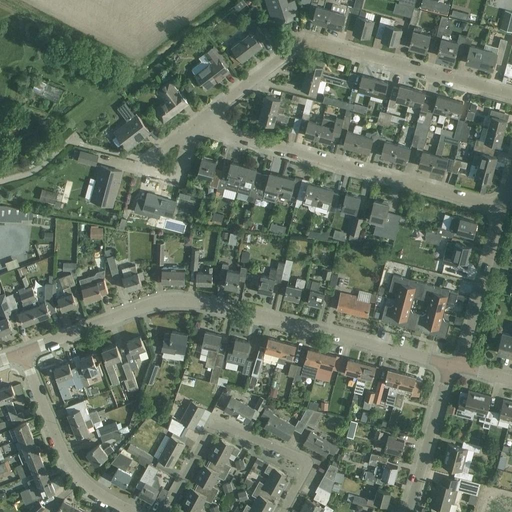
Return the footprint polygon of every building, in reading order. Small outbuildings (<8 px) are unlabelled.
[(265,0),(268,6),(271,16),(274,15),(277,22),(293,17),(292,15),(298,13),(294,0),(288,2),(287,0),(265,0)] [(349,25),(352,14),(353,7),(340,4),(341,0),(333,0),(333,2),(331,10),(327,25),(341,29),(343,23),(349,25)] [(369,36),(373,20),(366,18),(368,12),(361,10),(363,0),(355,0),(353,7),(352,14),(358,16),(354,32),(369,36)] [(327,25),(331,10),(317,6),(318,3),(311,2),(308,14),(314,16),(313,21),(327,25)] [(416,25),(421,10),(414,8),(410,23),(416,25)] [(453,9),(452,15),(467,19),(469,13),(453,9)] [(511,12),(505,10),(501,28),(511,31),(511,12)] [(450,37),(444,35),(449,17),(442,15),(438,31),(436,39),(441,40),(437,55),(454,59),(458,43),(449,41),(450,37)] [(395,20),(381,16),(376,36),(383,38),(382,40),(397,44),(401,28),(393,26),(395,20)] [(232,48),(242,62),(262,46),(257,40),(263,35),(255,23),(248,29),(251,34),(232,48)] [(415,27),(412,38),(409,47),(426,52),(430,35),(421,32),(422,29),(415,27)] [(479,66),(484,49),(471,45),(473,38),(466,36),(463,49),(469,51),(466,62),(479,66)] [(493,70),(496,58),(502,60),(507,40),(501,38),(499,44),(499,47),(485,44),(484,49),(479,66),(493,70)] [(265,48),(271,54),(275,50),(269,44),(265,48)] [(229,71),(226,67),(210,48),(204,53),(212,62),(207,66),(203,62),(201,61),(192,68),(192,71),(206,89),(229,71)] [(305,75),(325,81),(346,87),(348,80),(321,73),(323,66),(309,63),(305,75)] [(346,87),(351,88),(352,88),(356,74),(350,72),(348,80),(346,87)] [(322,93),(325,81),(305,75),(302,88),(316,92),(317,91),(322,93)] [(371,94),(375,79),(362,75),(358,91),(371,94)] [(388,82),(375,79),(371,94),(384,97),(388,82)] [(154,110),(164,122),(188,103),(179,91),(178,92),(170,81),(158,90),(159,92),(159,91),(159,90),(161,89),(164,93),(164,94),(168,99),(154,110)] [(408,105),(413,89),(400,85),(399,88),(393,87),(387,107),(395,109),(397,101),(408,105)] [(426,92),(413,89),(408,105),(407,110),(413,112),(419,114),(426,116),(427,111),(431,97),(425,95),(426,92)] [(266,95),(263,108),(283,114),(285,108),(279,106),(280,99),(266,95)] [(305,104),(307,98),(293,95),(292,101),(305,104)] [(446,114),(450,99),(437,95),(433,111),(440,113),(438,121),(444,123),(446,114)] [(327,103),(341,107),(347,108),(348,102),(324,96),(323,102),(327,103)] [(317,139),(321,125),(308,121),(310,114),(309,114),(312,100),(307,98),(305,104),(301,119),(299,129),(306,131),(305,135),(317,139)] [(463,102),(450,99),(446,114),(459,118),(463,102)] [(288,122),(289,116),(283,114),(263,108),(259,121),(274,125),(275,119),(288,122)] [(348,129),(353,110),(347,108),(344,121),(342,127),(348,129)] [(491,116),(488,129),(503,133),(506,120),(503,119),(505,113),(491,110),(490,116),(491,116)] [(433,112),(427,111),(426,116),(424,123),(422,129),(428,130),(433,112)] [(128,122),(131,125),(112,139),(118,147),(123,143),(128,149),(150,132),(136,115),(128,122)] [(299,129),(301,119),(295,118),(292,132),(298,133),(299,129)] [(338,141),(342,127),(344,121),(336,119),(335,121),(323,118),(321,125),(317,139),(330,142),(331,139),(338,141)] [(461,139),(463,129),(465,122),(458,120),(455,132),(442,128),(441,134),(454,137),(461,139)] [(360,135),(362,127),(358,126),(356,127),(355,133),(347,131),(343,146),(356,149),(360,135)] [(417,147),(422,129),(416,127),(411,146),(417,147)] [(503,133),(488,129),(483,127),(480,139),(476,138),(475,145),(495,150),(496,144),(500,145),(503,133)] [(423,149),(428,130),(422,129),(417,147),(423,149)] [(410,145),(413,134),(402,131),(399,142),(410,145)] [(439,140),(442,134),(436,132),(433,138),(439,140)] [(376,151),(380,137),(380,136),(378,133),(373,135),(372,138),(360,135),(356,149),(369,153),(370,150),(376,151)] [(442,135),(440,140),(451,144),(453,139),(442,135)] [(394,159),(398,145),(385,141),(386,139),(380,137),(376,151),(382,153),(381,156),(394,159)] [(459,146),(461,140),(461,139),(454,137),(452,144),(459,146)] [(451,172),(454,160),(441,156),(445,143),(439,141),(435,155),(431,169),(444,173),(445,170),(451,172)] [(411,148),(398,145),(394,159),(407,163),(411,148)] [(493,156),(495,150),(475,145),(473,150),(477,151),(473,164),(493,169),(496,157),(493,156)] [(96,165),(98,156),(76,150),(73,158),(96,165)] [(422,152),(419,163),(419,166),(431,169),(435,155),(422,152)] [(211,179),(210,186),(209,187),(217,190),(221,172),(214,170),(217,159),(203,155),(197,175),(211,179)] [(466,168),(467,162),(454,159),(454,160),(451,172),(457,173),(459,166),(466,168)] [(237,191),(244,166),(232,162),(231,165),(224,163),(221,172),(217,190),(216,194),(220,195),(221,192),(223,192),(225,188),(237,191)] [(490,182),(493,169),(473,164),(472,163),(469,176),(490,182)] [(101,165),(98,175),(96,181),(102,182),(96,202),(112,206),(122,171),(101,165)] [(263,174),(256,172),(256,169),(244,166),(237,191),(256,196),(263,174)] [(465,180),(468,169),(462,168),(458,179),(465,180)] [(278,194),(282,176),(270,173),(269,176),(263,174),(256,196),(276,202),(278,194)] [(295,180),(282,176),(278,194),(289,197),(289,200),(296,202),(300,189),(293,187),(295,180)] [(315,210),(321,187),(308,183),(306,191),(300,189),(296,202),(295,206),(300,207),(301,204),(302,204),(303,203),(309,205),(309,208),(311,210),(315,211),(315,210)] [(333,190),(321,187),(315,210),(327,213),(327,211),(335,213),(340,195),(333,193),(333,190)] [(43,189),(40,200),(55,204),(58,193),(43,189)] [(138,197),(135,207),(134,212),(143,214),(145,208),(154,210),(153,212),(171,217),(176,201),(148,193),(146,199),(138,197)] [(360,197),(346,193),(342,208),(356,212),(360,197)] [(190,200),(188,207),(197,210),(199,203),(190,200)] [(377,222),(375,228),(382,230),(380,236),(395,240),(395,239),(399,224),(385,220),(389,205),(388,205),(388,202),(383,201),(382,203),(374,201),(369,220),(377,222)] [(33,219),(34,213),(6,206),(0,205),(0,221),(22,222),(22,219),(29,220),(29,219),(33,219)] [(477,222),(453,216),(445,214),(441,227),(439,226),(437,234),(442,235),(453,238),(455,231),(463,233),(473,236),(477,222)] [(349,239),(357,241),(363,218),(356,216),(351,233),(351,234),(349,239)] [(127,221),(121,220),(119,230),(124,231),(127,221)] [(91,238),(103,238),(103,228),(91,228),(91,238)] [(439,244),(442,235),(437,234),(427,232),(425,241),(439,244)] [(235,251),(237,241),(230,240),(228,250),(235,251)] [(442,263),(448,264),(457,267),(459,261),(466,262),(470,247),(448,241),(442,263)] [(198,249),(192,249),(190,269),(198,270),(200,249),(198,249)] [(114,255),(107,257),(114,280),(120,278),(114,255)] [(274,285),(280,287),(281,284),(286,259),(279,257),(278,261),(272,260),(268,277),(261,276),(258,290),(272,294),(274,285)] [(293,260),(286,259),(281,284),(287,285),(293,260)] [(77,305),(70,287),(76,284),(74,279),(76,278),(76,263),(64,262),(63,271),(71,271),(71,273),(60,278),(64,288),(63,289),(66,295),(58,298),(63,310),(77,305)] [(239,279),(245,281),(248,268),(241,266),(240,272),(228,270),(229,264),(223,263),(220,276),(226,277),(224,287),(237,289),(239,279)] [(5,269),(7,277),(19,273),(17,266),(5,269)] [(136,266),(130,267),(130,266),(122,269),(124,277),(127,289),(142,285),(140,279),(144,278),(142,272),(138,273),(136,266)] [(163,267),(163,273),(162,283),(184,284),(185,268),(163,267)] [(197,272),(197,274),(196,284),(212,285),(213,273),(212,273),(213,267),(206,267),(206,273),(197,272)] [(103,297),(102,294),(108,292),(105,282),(106,270),(97,272),(96,275),(80,280),(87,302),(103,297)] [(332,281),(333,274),(334,273),(326,271),(324,279),(332,281)] [(403,302),(409,280),(402,278),(402,277),(393,275),(389,290),(394,291),(396,295),(395,300),(403,302)] [(299,300),(301,288),(304,289),(306,280),(297,278),(295,287),(287,285),(284,297),(299,300)] [(422,299),(426,283),(417,281),(417,282),(409,280),(403,302),(412,304),(413,300),(417,297),(422,299)] [(312,281),(310,292),(307,302),(322,306),(325,293),(317,291),(319,283),(312,281)] [(53,284),(49,283),(46,283),(45,299),(46,303),(40,305),(37,297),(36,297),(33,290),(32,287),(25,289),(30,300),(38,320),(51,315),(50,314),(56,311),(52,300),(53,284)] [(435,310),(441,288),(434,286),(426,283),(422,299),(426,300),(428,304),(427,308),(435,310)] [(20,294),(26,310),(19,313),(24,325),(38,320),(30,300),(25,289),(24,287),(18,289),(20,294)] [(449,290),(441,288),(435,310),(444,313),(446,308),(449,306),(454,307),(458,292),(449,290)] [(341,292),(337,309),(367,317),(371,303),(357,300),(358,296),(341,292)] [(13,293),(6,296),(12,311),(18,309),(13,293)] [(7,317),(13,315),(12,311),(6,296),(5,294),(0,295),(0,314),(2,319),(0,319),(0,333),(12,329),(7,317)] [(398,324),(403,302),(395,300),(394,304),(390,306),(385,305),(381,320),(390,323),(390,322),(398,324)] [(413,329),(418,314),(413,312),(411,309),(412,304),(403,302),(398,324),(405,326),(405,327),(413,329)] [(430,332),(435,310),(427,308),(426,313),(422,315),(418,314),(413,329),(422,331),(422,330),(430,332)] [(443,317),(444,313),(435,310),(430,332),(437,334),(437,335),(446,338),(450,322),(445,321),(443,317)] [(163,356),(166,356),(184,360),(188,334),(172,331),(172,334),(165,333),(162,349),(164,350),(163,356)] [(210,347),(208,356),(206,366),(213,368),(210,382),(217,384),(224,354),(217,353),(218,349),(221,334),(221,335),(206,332),(206,331),(202,345),(210,347)] [(511,331),(511,335),(503,333),(497,353),(511,356),(511,331)] [(126,354),(129,362),(132,370),(138,368),(135,359),(140,356),(142,360),(149,358),(141,336),(128,341),(132,352),(126,354)] [(229,351),(227,361),(245,365),(246,360),(245,360),(246,356),(250,342),(236,338),(233,352),(229,351)] [(277,361),(282,341),(268,338),(263,357),(277,361)] [(282,341),(277,361),(277,362),(284,364),(285,359),(292,361),(293,359),(297,345),(282,341)] [(103,351),(105,356),(108,364),(106,365),(109,373),(113,385),(119,382),(115,371),(113,363),(122,360),(116,345),(103,351)] [(304,362),(304,365),(305,365),(310,370),(308,376),(316,378),(316,377),(321,356),(323,352),(308,348),(306,356),(304,362)] [(339,371),(342,357),(336,356),(323,352),(316,377),(323,379),(326,368),(333,370),(333,369),(339,371)] [(96,366),(93,356),(92,355),(80,359),(82,365),(77,367),(84,386),(89,384),(88,379),(102,374),(103,374),(99,364),(99,365),(96,366)] [(258,376),(263,359),(257,357),(252,374),(258,376)] [(342,357),(339,371),(344,372),(344,373),(355,376),(353,381),(350,380),(349,386),(350,387),(355,388),(362,362),(348,359),(342,357)] [(249,375),(252,361),(246,360),(243,373),(249,375)] [(139,388),(132,370),(129,362),(123,365),(128,379),(124,380),(128,391),(132,389),(132,391),(139,388)] [(159,365),(151,362),(144,381),(153,384),(159,365)] [(354,392),(356,392),(362,394),(366,379),(372,381),(376,366),(362,362),(355,388),(354,392)] [(77,389),(84,386),(77,367),(71,369),(69,363),(55,369),(59,379),(56,380),(63,399),(72,396),(65,378),(72,375),(77,389)] [(294,377),(298,365),(291,363),(288,375),(294,377)] [(304,367),(298,365),(294,377),(293,381),(300,382),(304,367)] [(388,369),(384,383),(391,384),(386,403),(393,405),(402,373),(388,369)] [(423,382),(415,380),(416,377),(402,373),(393,405),(401,407),(406,389),(412,390),(411,394),(420,396),(423,382)] [(16,397),(12,386),(12,385),(0,389),(5,402),(11,418),(13,424),(25,419),(22,412),(17,414),(11,399),(16,397)] [(475,413),(480,394),(469,391),(470,390),(469,390),(468,393),(467,396),(461,394),(459,403),(456,414),(468,417),(469,411),(475,413)] [(373,403),(375,393),(367,391),(363,408),(371,410),(373,402),(373,403)] [(376,392),(373,402),(379,404),(382,394),(376,392)] [(488,410),(491,396),(491,395),(491,396),(480,394),(475,413),(475,414),(480,416),(479,420),(484,421),(480,437),(486,439),(491,423),(494,411),(488,410)] [(231,398),(224,410),(248,423),(251,416),(256,419),(267,400),(261,397),(254,410),(231,398)] [(66,407),(76,403),(74,399),(64,402),(66,407)] [(491,423),(497,425),(498,420),(510,423),(511,413),(511,401),(504,400),(504,399),(500,413),(494,411),(491,423)] [(99,415),(97,411),(89,414),(84,400),(76,403),(66,407),(69,414),(68,414),(72,426),(99,415)] [(194,428),(204,408),(192,401),(181,421),(194,428)] [(294,429),(301,433),(306,424),(314,410),(307,408),(300,420),(300,421),(299,420),(295,426),(273,414),(274,412),(266,407),(261,416),(268,420),(265,427),(288,440),(294,429)] [(313,428),(323,412),(314,410),(306,424),(313,428)] [(173,423),(176,417),(170,414),(166,427),(176,432),(180,426),(173,423)] [(89,432),(88,428),(94,426),(93,423),(100,420),(99,415),(72,426),(77,437),(89,432)] [(0,423),(2,428),(13,424),(11,418),(0,422),(0,423)] [(100,436),(119,429),(116,421),(96,429),(99,436),(100,436)] [(32,434),(27,422),(15,427),(20,439),(32,434)] [(505,435),(505,427),(496,427),(496,435),(505,435)] [(122,438),(119,429),(100,436),(103,442),(115,437),(116,440),(122,438)] [(388,437),(383,436),(384,432),(376,430),(374,440),(380,442),(380,441),(386,443),(384,450),(401,454),(405,441),(396,439),(396,437),(389,435),(388,437)] [(334,454),(338,447),(339,445),(333,442),(332,443),(311,431),(304,443),(326,455),(329,451),(334,454)] [(36,445),(33,438),(32,434),(20,439),(24,450),(36,445)] [(161,446),(155,456),(160,459),(159,460),(172,467),(176,459),(177,457),(185,444),(172,437),(165,448),(161,446)] [(216,441),(212,449),(228,458),(231,453),(236,456),(240,449),(222,439),(220,443),(216,441)] [(471,461),(474,451),(479,452),(481,446),(464,441),(462,447),(447,443),(447,444),(448,444),(445,455),(465,460),(471,461)] [(99,444),(88,453),(87,453),(95,465),(108,455),(108,454),(114,450),(111,445),(104,450),(99,444)] [(37,446),(36,445),(24,450),(20,452),(24,463),(29,462),(41,457),(39,452),(41,450),(39,446),(37,446)] [(153,457),(141,450),(130,445),(127,451),(138,456),(150,463),(153,457)] [(132,473),(128,471),(126,470),(133,459),(138,462),(140,458),(122,449),(121,452),(120,452),(111,463),(119,467),(112,479),(125,486),(132,473)] [(228,458),(212,449),(208,457),(211,459),(209,463),(228,472),(231,466),(226,463),(228,458)] [(386,464),(388,457),(371,453),(369,463),(377,465),(375,473),(367,471),(364,479),(382,484),(383,479),(394,482),(398,467),(386,464)] [(462,471),(465,460),(445,455),(442,465),(441,465),(441,466),(456,470),(454,476),(471,481),(473,474),(462,471)] [(46,468),(43,462),(41,457),(29,462),(34,473),(46,468)] [(153,478),(158,468),(149,463),(136,486),(141,489),(139,494),(152,501),(159,489),(152,485),(155,479),(153,478)] [(228,472),(209,463),(207,466),(204,464),(199,472),(216,481),(218,476),(224,479),(228,472)] [(26,476),(22,464),(16,467),(20,478),(26,476)] [(287,474),(268,464),(264,471),(270,474),(267,479),(284,488),(288,480),(285,478),(287,474)] [(334,480),(336,472),(338,467),(330,464),(324,475),(334,480)] [(252,472),(260,476),(264,469),(256,465),(252,472)] [(50,480),(48,475),(49,475),(50,473),(49,470),(47,469),(46,469),(46,468),(34,473),(36,478),(28,481),(31,488),(50,480)] [(216,481),(199,472),(195,480),(199,482),(197,486),(215,496),(219,489),(213,486),(216,481)] [(334,480),(324,475),(321,480),(332,486),(334,480)] [(438,509),(449,511),(448,511),(455,511),(457,505),(451,503),(455,489),(478,495),(481,483),(460,478),(459,481),(443,476),(441,484),(438,483),(435,491),(436,491),(435,496),(434,496),(431,506),(438,508),(438,509)] [(279,496),(284,488),(267,479),(265,484),(259,481),(256,488),(274,498),(276,494),(279,496)] [(33,500),(43,496),(55,491),(50,480),(31,488),(28,489),(33,500)] [(332,486),(321,480),(318,486),(331,492),(332,486)] [(215,496),(197,486),(195,489),(191,487),(187,495),(203,504),(206,500),(211,502),(215,496)] [(331,492),(318,486),(315,491),(317,492),(329,499),(331,492)] [(374,501),(378,502),(387,505),(391,492),(378,489),(371,487),(369,493),(376,495),(374,501)] [(272,501),(274,498),(256,488),(252,494),(257,497),(255,502),(271,511),(275,503),(272,501)] [(326,505),(329,499),(317,492),(314,498),(326,505)] [(353,502),(352,502),(366,506),(368,499),(354,495),(354,496),(348,494),(347,500),(353,502)] [(203,504),(187,495),(183,503),(186,505),(184,509),(189,511),(206,511),(201,509),(203,504)] [(332,511),(334,509),(326,505),(324,508),(308,499),(300,511),(332,511)] [(71,511),(75,506),(64,500),(57,511),(71,511)] [(483,500),(479,511),(492,511),(494,503),(483,500)] [(40,511),(45,507),(39,501),(28,511),(29,511),(27,511),(40,511)] [(270,511),(271,511),(255,502),(252,507),(247,504),(243,511),(245,511),(270,511)] [(494,503),(492,511),(504,511),(506,506),(494,503)]
